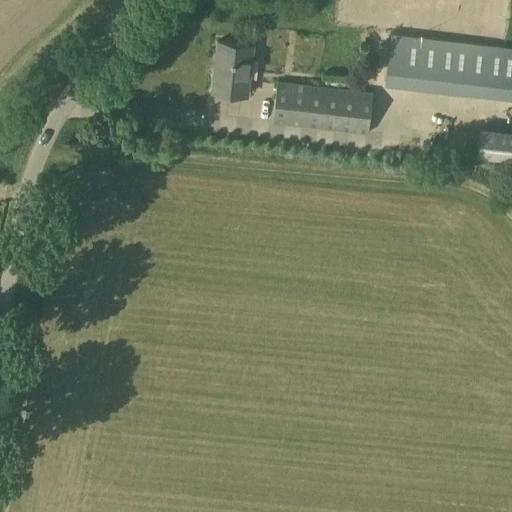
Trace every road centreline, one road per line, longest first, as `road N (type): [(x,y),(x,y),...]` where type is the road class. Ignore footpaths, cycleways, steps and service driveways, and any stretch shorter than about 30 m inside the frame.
road 1 (track): [(511,225),(493,203),(463,192),(37,153)]
road 2 (unclassified): [(0,333),(37,153),(130,0)]
